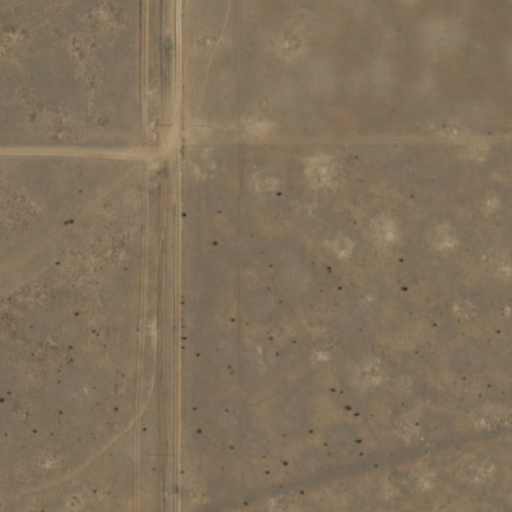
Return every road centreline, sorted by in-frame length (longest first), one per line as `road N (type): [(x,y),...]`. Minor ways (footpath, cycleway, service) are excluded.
road 1 (track): [(142,511),(142,0)]
road 2 (track): [(86,120),(86,511)]
road 3 (residential): [(141,117),(0,124)]
